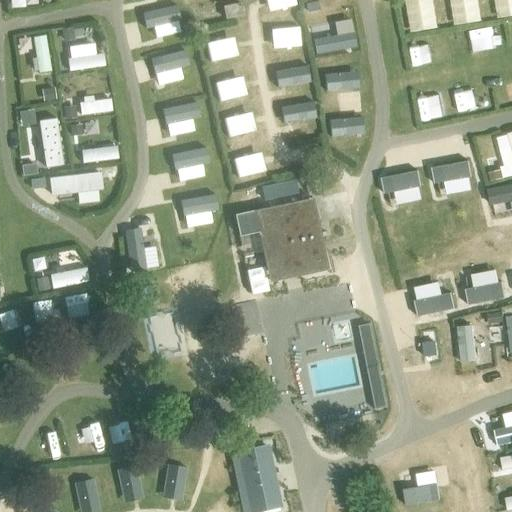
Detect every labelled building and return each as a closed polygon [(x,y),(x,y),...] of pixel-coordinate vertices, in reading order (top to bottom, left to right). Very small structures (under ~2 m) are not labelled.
[(266,0),(270,11),(297,4),(296,0),(266,0)] [(434,0),(407,0),(409,30),(436,28),(434,0)] [(478,0),(450,0),(455,24),(482,19),(478,0)] [(511,0),(495,0),(499,17),(511,14),(511,0)] [(317,3),(305,5),(307,13),(318,11),(317,3)] [(146,28),(154,26),(156,35),(182,30),(177,4),(143,10),(146,28)] [(225,20),(242,17),(239,4),(222,8),(225,20)] [(300,25),(271,28),(274,48),(302,44),(300,25)] [(72,30),(61,31),(62,39),(73,38),(72,30)] [(31,34),(17,36),(19,53),(34,51),(31,34)] [(47,34),(33,36),(38,73),(52,71),(47,34)] [(315,49),(356,47),(355,35),(315,37),(315,49)] [(235,37),(207,40),(209,60),(238,56),(235,37)] [(104,52),(96,53),(94,41),(68,45),(71,69),(106,64),(104,52)] [(274,69),(277,86),(311,81),(308,64),(274,69)] [(324,71),(325,89),(359,87),(358,70),(324,71)] [(243,75),(215,81),(219,100),(247,94),(243,75)] [(473,81),(454,86),(459,105),(478,100),(473,81)] [(444,88),(422,95),(425,108),(447,101),(444,88)] [(53,90),(44,91),(46,102),(55,101),(53,90)] [(78,96),(80,114),(113,111),(112,97),(95,99),(94,94),(78,96)] [(283,122),(316,118),(315,100),(281,104),(283,122)] [(74,109),(63,110),(64,120),(75,119),(74,109)] [(251,110),(223,118),(228,137),(256,129),(251,110)] [(329,117),(331,135),(364,132),(363,115),(329,117)] [(58,120),(46,121),(48,156),(60,155),(58,120)] [(80,126),(69,127),(70,135),(81,134),(80,126)] [(81,149),(83,161),(119,156),(117,143),(81,149)] [(233,158),(239,177),(266,169),(261,150),(233,158)] [(450,174),(438,175),(441,200),(470,197),(466,160),(449,162),(450,174)] [(201,178),(202,162),(177,161),(176,177),(201,178)] [(500,170),(488,173),(490,181),(502,179),(500,170)] [(419,207),(415,171),(398,173),(399,184),(387,185),(390,211),(419,207)] [(82,189),(108,187),(107,172),(54,176),(56,201),(83,199),(82,189)] [(281,198),(279,189),(278,185),(270,187),(273,199),(281,198)] [(186,226),(211,222),(209,211),(219,209),(215,191),(181,198),(186,226)] [(317,247),(307,201),(254,212),(257,232),(265,230),(272,265),(303,258),(306,274),(326,269),(321,246),(317,247)] [(167,262),(163,236),(151,238),(150,229),(133,232),(138,266),(167,262)] [(489,265),(459,269),(462,294),(477,292),(478,305),(493,303),(489,265)] [(434,312),(450,311),(448,274),(417,276),(419,303),(434,302),(434,312)] [(46,278),(36,280),(38,291),(49,289),(46,278)] [(177,307),(146,313),(155,357),(186,351),(177,307)] [(499,313),(487,315),(488,324),(500,322),(499,313)] [(475,360),(475,325),(458,325),(458,360),(475,360)] [(434,343),(422,344),(423,356),(435,355),(434,343)] [(511,421),(502,424),(508,445),(511,443),(511,421)] [(96,423),(77,427),(81,448),(100,445),(96,423)] [(266,447),(237,453),(249,511),(254,511),(278,507),(266,447)] [(511,470),(511,453),(493,458),(497,475),(511,470)] [(124,501),(143,497),(136,463),(116,467),(124,501)] [(163,496),(183,499),(187,465),(167,463),(163,496)] [(411,471),(412,486),(404,487),(405,503),(440,500),(437,469),(411,471)] [(76,480),(79,511),(89,511),(100,511),(96,477),(76,480)]
